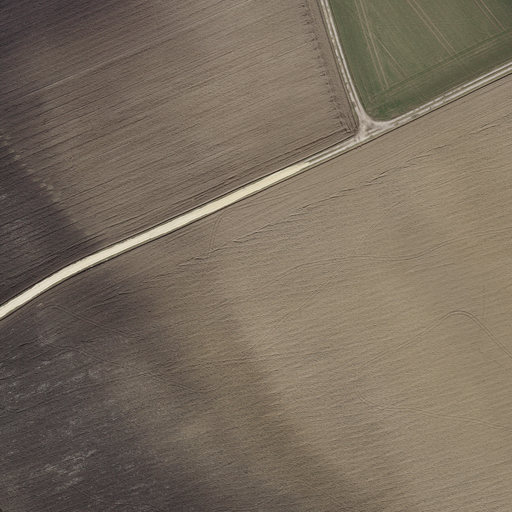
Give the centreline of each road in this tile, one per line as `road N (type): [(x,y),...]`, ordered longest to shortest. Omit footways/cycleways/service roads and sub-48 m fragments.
road 1 (track): [(0,312),(77,268),(511,69)]
road 2 (track): [(367,135),(322,0)]
